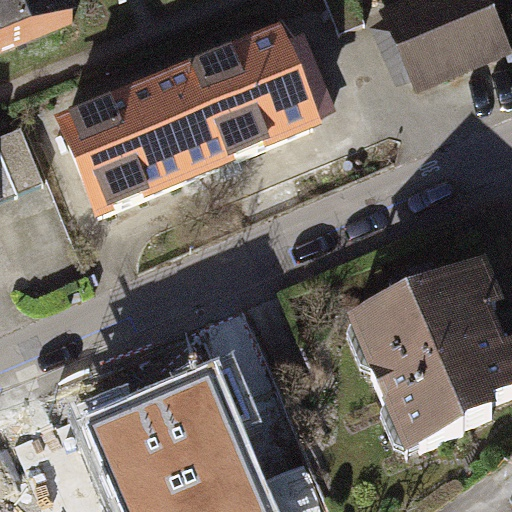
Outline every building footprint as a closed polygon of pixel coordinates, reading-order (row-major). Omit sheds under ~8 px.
[(0,0),(0,54),(80,22),(70,0),(0,0)] [(486,0),(412,0),(384,11),(416,94),(509,59),(486,0)] [(291,45),(69,133),(105,223),(327,135),(291,45)] [(511,303),(497,270),(363,330),(417,449),(511,406),(511,303)] [(281,511),(216,362),(83,420),(122,511),(281,511)]
